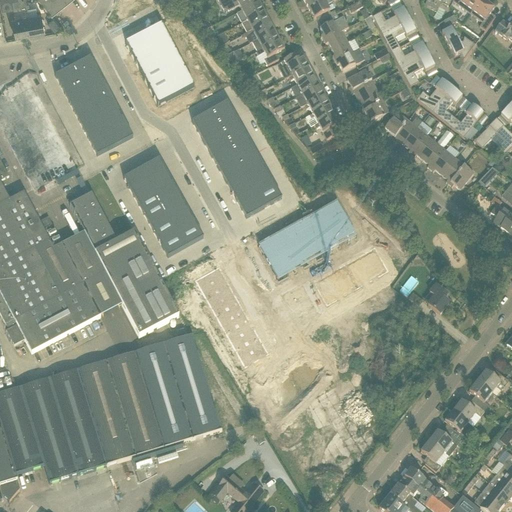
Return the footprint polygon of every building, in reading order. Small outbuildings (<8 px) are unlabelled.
[(11,19),(15,36),(19,36),(25,35),(21,17),(19,9),(21,9),(18,0),(0,0),(0,5),(1,10),(13,8),(15,18),(11,19)] [(25,35),(44,31),(41,14),(29,16),(25,0),(18,0),(21,9),(19,9),(21,17),(25,35)] [(40,0),(51,14),(68,0),(40,0)] [(238,7),(241,13),(259,4),(256,0),(216,0),(223,11),(228,12),(238,7)] [(302,0),(308,10),(327,0),(302,0)] [(327,0),(308,10),(314,21),(315,20),(326,15),(329,20),(336,16),(335,13),(330,15),(329,13),(334,10),(335,8),(333,5),(332,4),(336,2),(336,1),(335,0),(327,0)] [(472,14),(481,1),(479,0),(455,0),(452,4),(462,11),(470,16),(472,14)] [(479,29),(485,33),(495,19),(490,15),(494,11),(481,1),(472,14),(470,16),(482,25),(479,29)] [(360,3),(349,9),(348,10),(351,16),(363,9),(360,3)] [(241,13),(236,15),(242,25),(264,13),(259,4),(241,13)] [(372,19),(382,36),(409,22),(403,10),(393,15),(395,18),(386,23),(381,14),(372,19)] [(196,11),(190,14),(194,19),(198,17),(196,11)] [(264,13),(242,25),(242,26),(247,35),(269,23),(264,14),(264,13)] [(443,23),(446,29),(457,23),(454,17),(443,23)] [(372,24),(374,23),(372,18),(365,21),(370,31),(374,29),(372,24)] [(53,19),(47,24),(54,32),(60,27),(53,19)] [(336,23),(320,31),(323,38),(321,39),(323,43),(342,33),(348,30),(343,19),(336,23)] [(406,39),(415,34),(409,22),(382,36),(391,54),(400,49),(395,40),(404,35),(406,39)] [(257,42),(274,32),(269,23),(247,35),(243,36),(245,40),(253,35),(257,42)] [(495,33),(502,38),(507,42),(508,40),(511,42),(511,24),(509,28),(502,23),(495,33)] [(162,26),(125,45),(158,107),(194,88),(162,26)] [(378,36),(374,29),(370,31),(374,38),(378,36)] [(464,62),(475,47),(474,47),(464,39),(463,44),(459,44),(451,30),(442,35),(454,58),(460,55),(464,62)] [(257,42),(252,45),(257,54),(279,42),(274,32),(257,42)] [(212,41),(216,39),(213,33),(208,35),(212,41)] [(347,44),(342,33),(323,43),(326,48),(328,47),(331,53),(347,44)] [(221,48),(226,46),(226,45),(228,44),(223,35),(216,39),(212,41),(220,49),(221,48)] [(347,44),(331,53),(334,59),(332,60),(335,65),(359,51),(354,40),(347,44)] [(257,54),(256,55),(257,58),(264,55),(267,61),(264,63),(265,64),(267,68),(279,62),(276,57),(284,52),(279,42),(257,54)] [(405,59),(400,49),(391,54),(401,72),(428,57),(422,45),(412,50),(414,54),(405,59)] [(233,54),(228,49),(223,52),(228,57),(233,54)] [(386,50),(373,56),(376,62),(381,60),(387,57),(389,56),(386,50)] [(342,74),(365,62),(359,51),(335,65),(337,69),(339,68),(342,74)] [(239,64),(233,54),(228,57),(230,60),(229,61),(234,66),(239,64)] [(423,71),(425,74),(434,69),(428,57),(401,72),(410,89),(418,85),(414,76),(423,71)] [(295,63),(292,58),(280,64),(283,69),(279,72),(284,82),(288,79),(309,68),(304,59),(295,63)] [(91,59),(56,78),(97,158),(133,139),(91,59)] [(293,81),(297,87),(314,78),(309,68),(288,79),(290,83),(293,81)] [(365,72),(347,82),(351,89),(348,91),(350,94),(371,83),(365,72)] [(401,79),(398,73),(392,77),(395,82),(401,79)] [(23,75),(0,86),(0,126),(36,193),(75,172),(23,75)] [(297,87),(290,91),(296,100),(319,88),(314,78),(297,87)] [(405,87),(402,81),(397,84),(400,90),(405,87)] [(423,94),(417,102),(432,114),(452,90),(441,82),(435,90),(436,91),(429,100),(424,96),(425,96),(423,94)] [(371,83),(350,94),(352,97),(354,96),(358,103),(377,93),(371,83)] [(260,94),(265,92),(262,86),(254,90),(259,95),(260,94)] [(296,100),(295,101),(300,110),(304,108),(324,97),(319,88),(296,100)] [(455,107),(462,99),(452,90),(432,114),(447,127),(454,120),(446,113),(452,105),(455,107)] [(407,91),(402,94),(405,100),(411,97),(407,91)] [(361,115),(383,104),(377,93),(358,103),(362,110),(360,112),(361,115)] [(312,116),(329,107),(324,97),(304,108),(306,112),(309,110),(312,116)] [(273,100),(267,103),(269,106),(274,112),(275,111),(280,109),(276,102),(274,103),(273,100)] [(227,104),(192,124),(246,221),(282,201),(227,104)] [(389,115),(383,104),(361,115),(365,121),(367,120),(370,125),(389,115)] [(334,117),(329,107),(312,116),(309,118),(311,121),(314,120),(318,126),(334,117)] [(454,120),(447,127),(463,140),(472,129),(483,116),(472,107),(465,115),(467,117),(460,125),(454,120)] [(511,109),(510,108),(501,117),(508,125),(511,122),(511,123),(511,136),(511,137),(511,109)] [(385,122),(381,128),(385,131),(384,132),(389,136),(387,138),(393,142),(408,123),(398,115),(390,125),(385,122)] [(283,124),(288,129),(289,128),(294,126),(291,120),(289,121),(287,117),(285,118),(282,120),(284,123),(283,124)] [(320,129),(323,135),(322,136),(326,143),(338,136),(334,129),(340,126),(334,117),(318,126),(314,127),(316,131),(320,129)] [(424,124),(429,128),(434,122),(429,118),(424,124)] [(397,142),(404,147),(417,130),(422,125),(416,120),(411,126),(408,123),(393,142),(396,144),(397,142)] [(496,122),(489,129),(474,143),(482,151),(484,149),(490,142),(498,150),(497,151),(504,158),(508,153),(511,149),(511,137),(496,122)] [(463,140),(469,144),(478,133),(472,129),(463,140)] [(417,130),(404,147),(410,152),(408,154),(411,157),(427,138),(417,130)] [(427,138),(411,157),(414,159),(416,157),(422,162),(436,145),(427,138)] [(324,151),(324,150),(321,145),(309,151),(312,157),(324,151)] [(427,169),(430,172),(445,153),(444,152),(440,149),(436,145),(422,162),(429,167),(427,169)] [(435,172),(441,177),(454,160),(449,156),(445,153),(430,172),(433,174),(435,172)] [(454,160),(441,177),(448,182),(446,184),(449,187),(464,168),(454,160)] [(159,161),(123,181),(168,260),(204,240),(159,161)] [(0,315),(7,328),(15,324),(17,327),(6,333),(14,348),(25,342),(32,356),(101,319),(63,247),(53,251),(45,235),(54,230),(48,219),(39,224),(24,196),(14,201),(9,204),(0,186),(0,183),(4,181),(9,179),(0,162),(0,315)] [(493,169),(499,174),(504,169),(498,164),(493,169)] [(464,168),(449,187),(452,189),(454,187),(460,192),(467,184),(473,176),(464,168)] [(481,180),(478,184),(484,189),(487,186),(481,180)] [(91,196),(70,208),(84,235),(122,307),(139,339),(179,318),(134,235),(116,244),(106,225),(91,196)] [(508,217),(498,209),(501,205),(494,200),(490,204),(496,209),(490,216),(496,220),(493,224),(511,238),(511,219),(508,217)] [(357,240),(337,204),(258,249),(278,285),(357,240)] [(327,308),(389,273),(375,248),(313,283),(327,308)] [(195,282),(244,370),(269,356),(219,268),(195,282)] [(433,298),(427,306),(440,316),(449,305),(443,301),(447,296),(436,287),(435,286),(428,294),(429,296),(433,298)] [(423,303),(413,295),(409,301),(419,309),(423,303)] [(163,348),(193,442),(221,433),(193,339),(163,348)] [(106,468),(193,442),(163,348),(77,374),(106,468)] [(485,373),(477,384),(492,396),(496,390),(500,393),(504,389),(508,383),(497,375),(493,380),(491,378),(485,373)] [(49,486),(106,468),(77,374),(20,391),(44,469),(49,486)] [(9,381),(0,383),(0,391),(11,388),(9,381)] [(469,394),(477,400),(473,405),(484,414),(488,409),(484,405),(492,396),(477,384),(469,394)] [(0,427),(15,478),(44,469),(20,391),(0,396),(0,427)] [(453,414),(467,426),(475,416),(480,419),(484,414),(473,405),(469,410),(461,403),(453,414)] [(453,414),(445,424),(453,430),(448,435),(459,444),(464,439),(459,435),(467,426),(453,414)] [(0,490),(3,499),(9,505),(20,493),(15,478),(0,427),(0,490)] [(258,431),(252,435),(259,447),(265,443),(258,431)] [(506,448),(511,439),(511,435),(508,432),(500,443),(506,448)] [(437,433),(428,444),(447,459),(448,460),(454,453),(453,452),(456,448),(461,452),(464,448),(459,444),(448,435),(445,440),(437,433)] [(498,442),(492,449),(497,452),(503,446),(498,442)] [(428,444),(421,454),(429,460),(425,466),(436,474),(440,469),(447,459),(428,444)] [(511,474),(511,458),(509,457),(502,466),(504,468),(511,474)] [(245,496),(240,491),(238,490),(239,489),(237,487),(236,488),(234,486),(236,483),(237,484),(242,478),(244,475),(245,476),(251,469),(239,459),(226,474),(231,478),(228,481),(226,480),(212,497),(215,499),(219,503),(226,494),(237,504),(237,506),(231,511),(249,511),(255,505),(263,494),(261,492),(253,486),(245,496)] [(473,472),(468,468),(464,472),(469,477),(473,472)] [(504,468),(496,477),(511,489),(511,474),(504,468)] [(477,511),(472,507),(462,499),(458,504),(459,504),(456,508),(455,508),(454,510),(442,501),(444,499),(425,484),(425,483),(410,471),(404,479),(431,501),(425,508),(430,511),(477,511)] [(511,489),(496,477),(492,482),(489,486),(509,502),(511,497),(511,489)] [(398,487),(413,499),(416,494),(421,499),(419,502),(425,508),(431,501),(404,479),(398,487)] [(474,479),(469,485),(473,488),(478,482),(474,479)] [(469,485),(464,492),(468,495),(468,494),(473,488),(469,485)] [(509,502),(489,486),(482,495),(501,511),(509,502)] [(398,487),(390,497),(389,498),(404,510),(405,509),(407,511),(417,511),(414,509),(416,505),(411,501),(413,499),(398,487)] [(474,505),(483,511),(500,511),(501,511),(482,495),(474,505)] [(379,511),(380,511),(407,511),(405,509),(404,510),(389,498),(379,511)]
